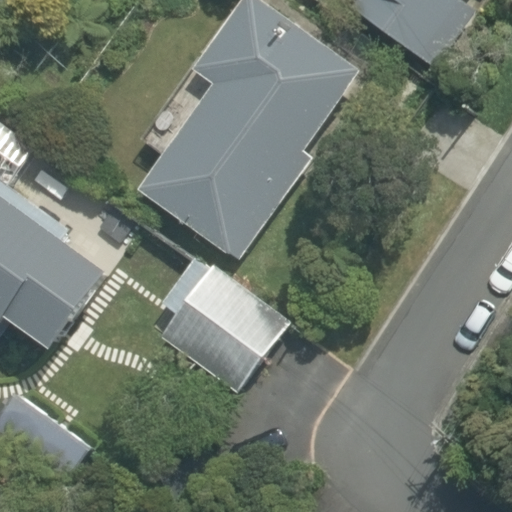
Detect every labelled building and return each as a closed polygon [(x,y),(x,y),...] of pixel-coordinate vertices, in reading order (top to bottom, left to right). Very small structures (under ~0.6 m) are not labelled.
[(369,0),(355,20),(433,74),(452,46),(484,0),(369,0)] [(270,36),(281,19),(256,3),(240,29),(206,83),(221,92),(145,213),(241,273),(351,99),(340,92),(357,67),(304,33),(293,51),(270,36)] [(17,328),(65,357),(123,262),(0,186),(0,355),(9,341),(17,328)] [(295,336),(201,272),(157,337),(251,401),(295,336)] [(0,511),(29,511),(0,495),(0,511)]
